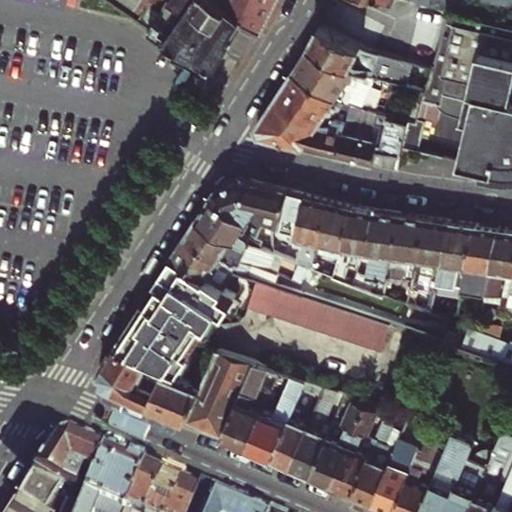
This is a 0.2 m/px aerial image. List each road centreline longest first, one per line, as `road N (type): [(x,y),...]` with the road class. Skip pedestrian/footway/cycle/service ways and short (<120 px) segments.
road 1 (tertiary): [(330,511),(45,397)]
road 2 (tertiary): [(45,397),(218,144)]
road 3 (tertiary): [(218,144),(425,186),(511,194)]
road 4 (tertiary): [(218,144),(315,0)]
